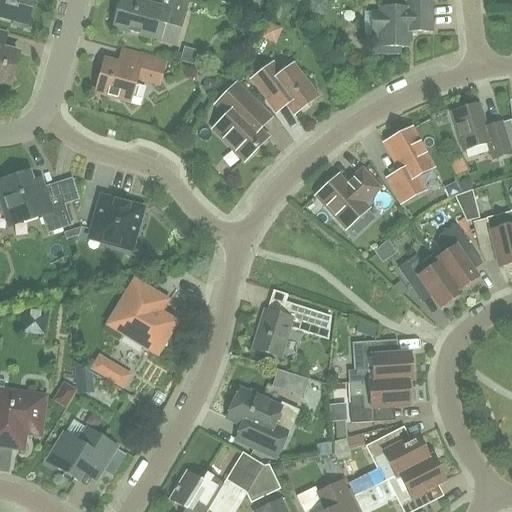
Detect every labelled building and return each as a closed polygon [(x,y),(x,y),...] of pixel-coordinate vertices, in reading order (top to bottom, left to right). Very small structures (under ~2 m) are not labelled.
[(0,0),(0,18),(26,26),(32,0),(0,0)] [(169,22),(182,26),(189,2),(179,0),(161,0),(159,10),(123,0),(120,0),(112,29),(150,40),(155,23),(168,26),(169,22)] [(432,34),(432,2),(405,2),(405,8),(379,8),(378,14),(372,14),(371,55),(400,55),(400,49),(408,49),(408,33),(432,34)] [(264,38),(279,47),(286,34),(271,25),(264,38)] [(0,82),(9,85),(17,55),(0,49),(0,82)] [(185,64),(199,67),(202,54),(188,51),(185,64)] [(164,64),(159,62),(142,57),(138,71),(104,61),(95,94),(129,103),(136,79),(158,85),(164,64)] [(294,115),(316,98),(292,67),(280,76),(272,65),(252,81),(276,112),(286,104),(294,115)] [(258,131),(269,120),(236,86),(216,106),(227,117),(214,130),(245,161),(266,139),(258,131)] [(486,128),(479,105),(450,114),(462,152),(487,144),(492,160),(511,154),(502,124),(486,128)] [(396,138),(385,145),(400,173),(388,180),(401,204),(424,192),(416,178),(432,169),(411,130),(407,132),(404,130),(396,134),(396,138)] [(458,158),(448,162),(455,178),(464,174),(458,158)] [(346,229),(367,210),(362,205),(379,190),(362,171),(345,186),(337,178),(317,197),(346,229)] [(64,205),(79,200),(72,179),(42,189),(45,198),(37,201),(28,174),(0,183),(0,199),(4,212),(9,211),(13,225),(41,216),(47,234),(71,227),(64,205)] [(142,209),(101,198),(90,240),(131,251),(142,209)] [(511,218),(511,215),(472,225),(478,250),(492,246),(498,269),(511,265),(511,218)] [(442,256),(435,261),(459,296),(460,295),(458,292),(464,288),(468,288),(474,284),(475,280),(477,279),(462,257),(471,249),(455,226),(437,238),(443,247),(442,256)] [(459,296),(435,261),(432,257),(421,265),(415,257),(397,269),(411,290),(421,283),(440,309),(442,308),(446,309),(452,304),(452,301),(459,296)] [(173,265),(174,278),(188,277),(186,263),(173,265)] [(163,302),(134,284),(109,325),(156,353),(173,324),(156,314),(163,302)] [(316,338),(323,315),(285,303),(281,316),(265,311),(253,350),(279,359),(289,329),(316,338)] [(348,385),(411,381),(410,372),(413,368),(413,359),(409,357),(409,355),(378,357),(377,343),(351,344),(353,372),(347,372),(348,385)] [(107,378),(122,387),(128,377),(113,368),(107,378)] [(310,381),(279,372),(275,387),(305,396),(310,381)] [(21,446),(22,444),(24,433),(24,431),(23,430),(27,426),(29,428),(30,428),(40,430),(44,399),(3,393),(5,382),(0,381),(0,446),(15,449),(17,449),(19,448),(20,447),(21,446)] [(411,381),(348,385),(350,425),(375,423),(374,409),(409,407),(408,405),(411,402),(411,393),(407,389),(407,382),(411,381)] [(65,408),(71,399),(74,393),(63,386),(54,401),(65,408)] [(227,419),(242,426),(236,441),(276,458),(287,432),(273,426),(280,409),(257,399),(257,394),(253,391),(249,391),(245,393),(239,391),(227,419)] [(95,482),(102,471),(116,448),(74,422),(65,436),(65,435),(47,464),(77,482),(82,474),(95,482)] [(344,424),(334,424),(334,440),(344,440),(344,424)] [(421,441),(418,439),(417,437),(394,449),(387,436),(365,448),(377,471),(388,465),(394,478),(432,458),(428,460),(424,451),(425,447),(421,441)] [(246,494),(263,467),(242,454),(225,481),(246,494)] [(432,458),(394,478),(398,477),(404,489),(393,494),(402,511),(414,511),(427,506),(421,493),(444,482),(443,479),(444,476),(440,469),(437,468),(432,458)] [(206,475),(201,482),(186,473),(177,488),(176,487),(173,491),(174,491),(169,501),(184,510),(183,511),(206,511),(207,510),(210,511),(215,511),(222,501),(215,497),(223,485),(206,475)] [(355,511),(341,483),(316,495),(324,511),(355,511)] [(284,511),(279,501),(257,511),(284,511)]
